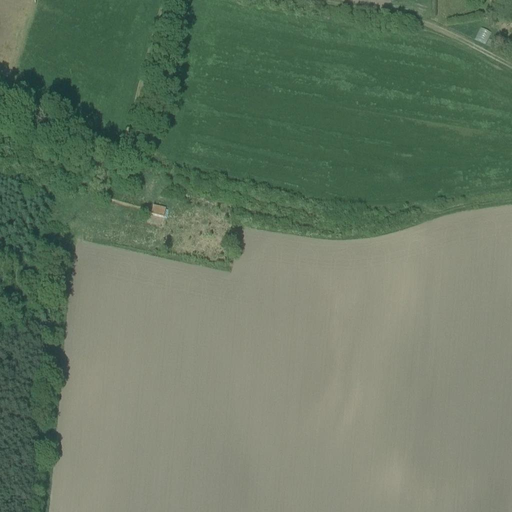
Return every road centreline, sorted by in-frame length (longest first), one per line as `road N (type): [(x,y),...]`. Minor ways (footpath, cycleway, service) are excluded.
road 1 (track): [(164,0),(113,154),(0,98)]
road 2 (track): [(511,70),(445,33),(309,0)]
